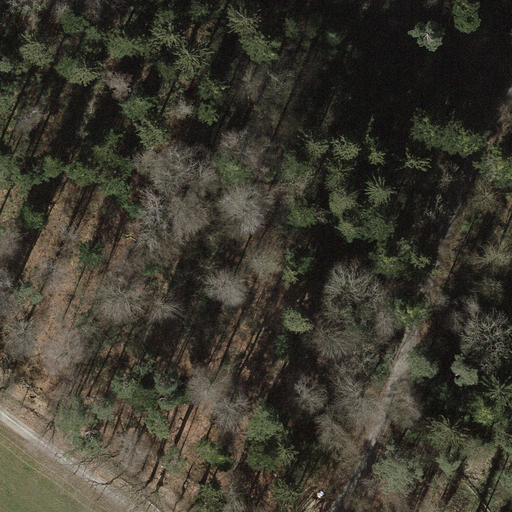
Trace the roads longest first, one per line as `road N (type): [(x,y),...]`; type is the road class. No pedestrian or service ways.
road 1 (track): [(331,511),(370,449),(463,181),(511,82)]
road 2 (track): [(0,411),(137,511)]
